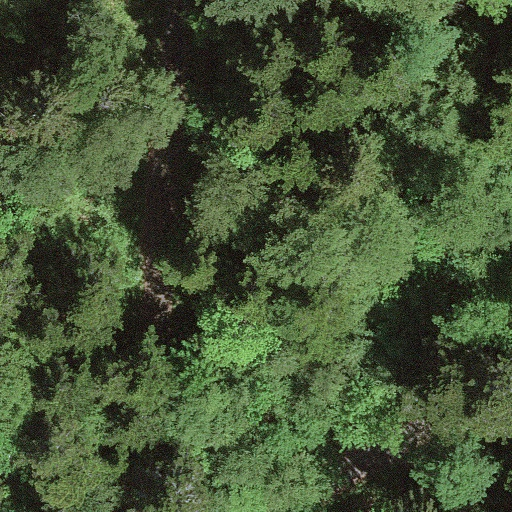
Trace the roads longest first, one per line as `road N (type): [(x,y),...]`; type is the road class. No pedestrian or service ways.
road 1 (track): [(178,0),(125,511)]
road 2 (track): [(281,511),(511,385)]
